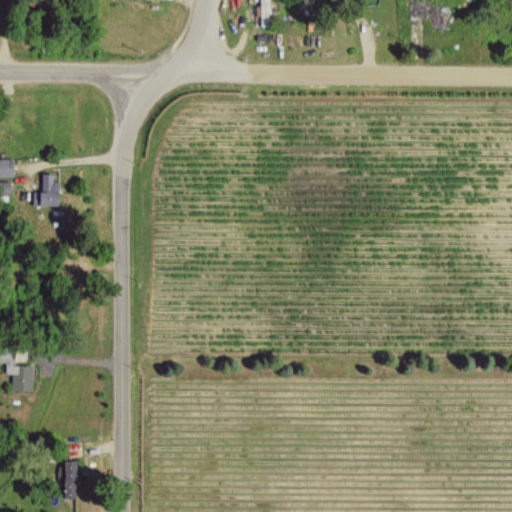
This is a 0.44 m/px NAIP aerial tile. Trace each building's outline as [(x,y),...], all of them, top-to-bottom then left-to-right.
[(259,25),(269,24),(269,0),(257,0),(258,5),(255,5),(255,17),(259,17),(259,25)] [(0,176),(11,176),(10,158),(0,158),(0,176)] [(55,205),(54,180),(51,181),(51,173),(39,173),(39,191),(30,191),(30,205),(55,205)] [(0,194),(8,194),(8,181),(0,180),(0,194)] [(29,364),(13,365),(13,351),(0,350),(0,361),(3,361),(3,373),(9,373),(9,390),(30,390),(29,364)] [(60,497),(78,497),(77,465),(72,465),(72,459),(59,459),(60,497)]
